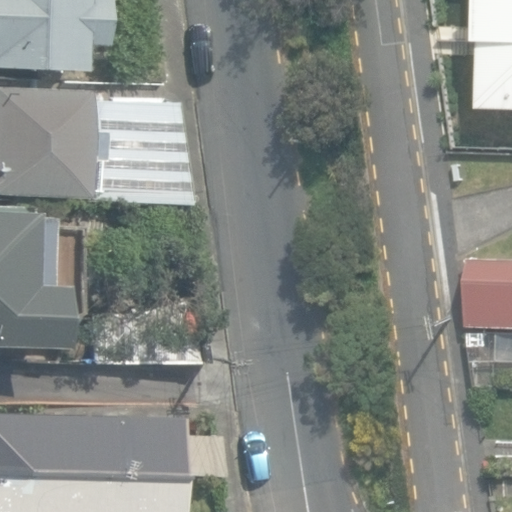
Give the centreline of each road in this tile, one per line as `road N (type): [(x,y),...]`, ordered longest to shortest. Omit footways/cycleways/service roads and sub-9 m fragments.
road 1 (tertiary): [(308,511),(239,0)]
road 2 (residential): [(383,0),(443,511)]
